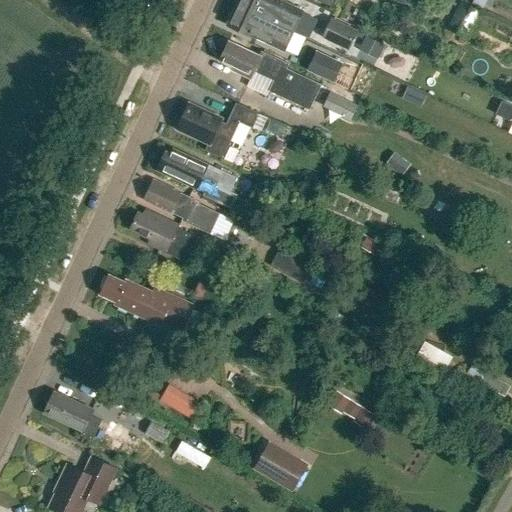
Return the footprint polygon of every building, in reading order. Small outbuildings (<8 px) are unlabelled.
[(279,24),(294,32),(303,12),(282,2),(278,9),(272,6),(275,0),(239,0),(237,5),(279,24)] [(466,36),(477,17),(480,11),(461,1),(447,26),(466,36)] [(285,52),(294,32),(279,24),(237,5),(227,26),(257,40),(260,34),(265,37),(263,42),(285,52)] [(349,49),(360,27),(333,14),(322,36),(349,49)] [(365,35),(358,50),(377,58),(383,44),(365,35)] [(259,56),(229,42),(220,61),(233,68),(232,70),(251,79),(254,72),(274,81),(269,92),(310,110),(321,86),(287,69),(289,65),(262,52),(259,56)] [(341,64),(315,52),(307,70),(333,82),(341,64)] [(352,93),(331,84),(321,105),(342,115),(352,93)] [(425,95),(407,85),(401,97),(419,107),(425,95)] [(225,129),(218,126),(222,118),(189,103),(177,129),(209,144),(205,151),(222,159),(239,122),(252,128),(258,115),(237,105),(225,129)] [(206,165),(174,150),(171,155),(166,152),(157,171),(206,193),(204,196),(231,208),(236,196),(230,193),(236,179),(206,165)] [(398,150),(386,168),(403,179),(415,162),(398,150)] [(210,235),(220,214),(192,201),(193,200),(181,194),(181,193),(153,181),(144,200),(172,213),(171,213),(183,219),(181,221),(210,235)] [(179,226),(145,210),(143,215),(138,213),(130,230),(150,240),(148,245),(192,265),(203,241),(177,230),(179,226)] [(367,237),(361,248),(376,256),(382,245),(367,237)] [(279,248),(269,265),(302,283),(312,265),(279,248)] [(233,314),(243,292),(203,273),(193,296),(233,314)] [(125,281),(110,274),(100,294),(115,301),(115,304),(160,326),(161,322),(182,332),(194,307),(155,288),(153,292),(126,279),(125,281)] [(291,350),(298,339),(279,329),(273,340),(291,350)] [(452,365),(457,352),(432,343),(427,356),(452,365)] [(500,404),(511,384),(485,370),(475,390),(500,404)] [(335,391),(327,405),(340,413),(349,400),(335,391)] [(92,442),(101,422),(91,417),(93,411),(54,393),(44,414),(82,432),(80,436),(92,442)] [(201,403),(191,397),(181,413),(191,419),(201,403)] [(361,407),(353,421),(366,429),(375,416),(361,407)] [(128,433),(130,430),(110,420),(104,433),(124,442),(128,433)] [(162,442),(169,430),(151,420),(145,432),(162,442)] [(132,457),(141,439),(128,433),(124,442),(119,452),(132,457)] [(292,490),(308,463),(270,440),(254,467),(292,490)] [(99,505),(116,470),(92,458),(84,474),(67,466),(59,484),(60,485),(49,508),(57,511),(80,511),(87,499),(99,505)]
